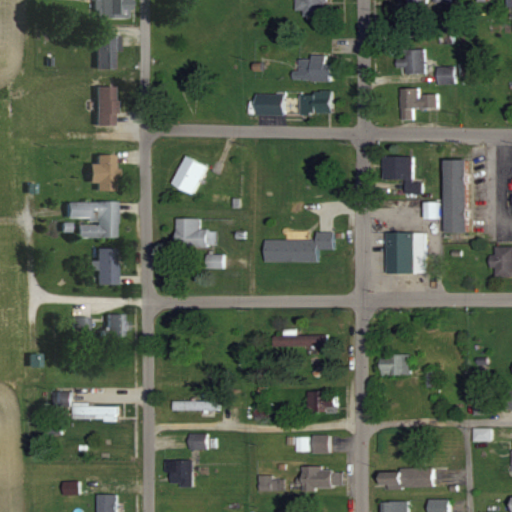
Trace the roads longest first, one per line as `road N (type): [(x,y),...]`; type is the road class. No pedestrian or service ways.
road 1 (residential): [(357,300),(29,296),(23,136),(142,131)]
road 2 (residential): [(147,511),(137,0)]
road 3 (residential): [(356,511),(359,0)]
road 4 (residential): [(511,134),(142,131)]
road 5 (residential): [(511,419),(146,425)]
road 6 (residential): [(511,300),(357,300)]
